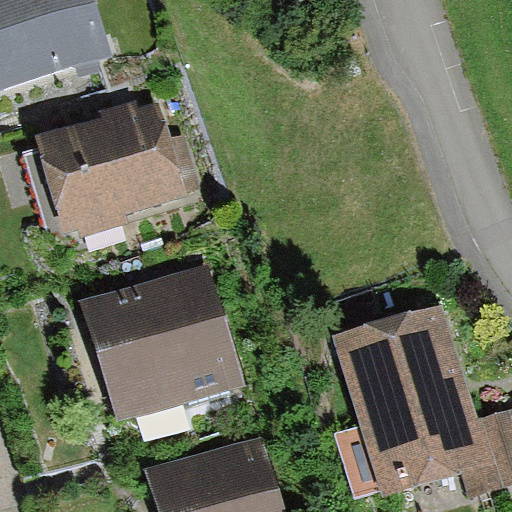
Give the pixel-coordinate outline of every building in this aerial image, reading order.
[(105,0),(0,0),(0,93),(6,110),(129,70),(105,0)] [(176,100),(49,148),(89,251),(215,202),(176,100)] [(210,277),(98,309),(132,428),(244,397),(210,277)] [(442,317),(340,348),(386,498),(465,474),(473,498),(511,486),(511,417),(476,428),(442,317)] [(287,511),(268,440),(160,469),(171,511),(287,511)]
